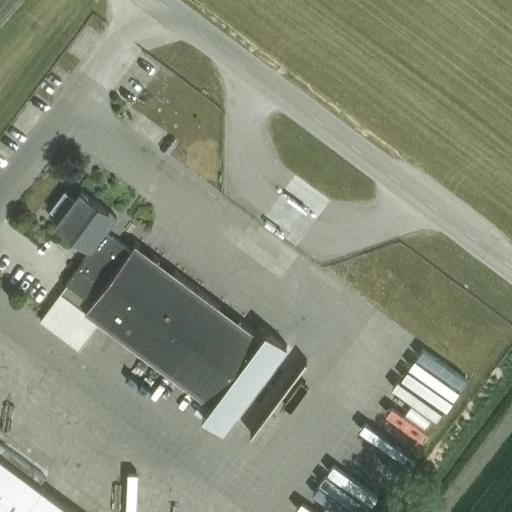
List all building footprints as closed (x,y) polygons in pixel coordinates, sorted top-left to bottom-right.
[(65,189),(50,209),(61,216),(55,224),(90,250),(66,282),(92,301),(86,309),(100,319),(100,320),(211,401),(203,413),(224,428),(287,343),(260,323),(255,330),(135,241),(131,247),(106,229),(116,215),(82,189),(76,197),(65,189)] [(286,239),(289,234),(278,225),(274,230),(286,239)] [(61,290),(55,298),(94,327),(100,319),(86,309),(61,290)] [(47,310),(41,318),(79,347),(85,339),(47,310)] [(421,447),(470,372),(392,321),(364,364),(400,388),(397,392),(389,388),(372,414),(421,447)] [(299,511),(370,511),(413,453),(365,419),(299,511)] [(0,511),(78,511),(0,453),(0,511)]
